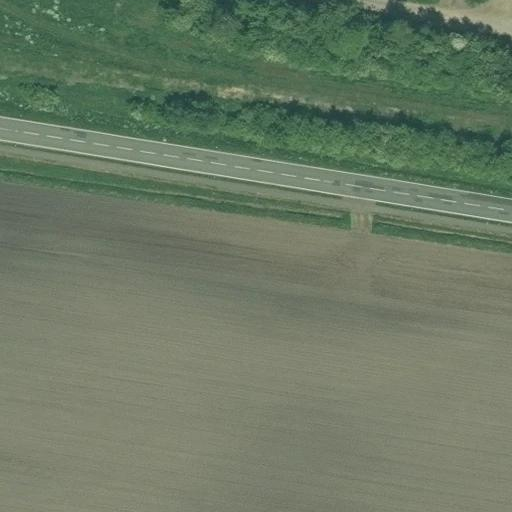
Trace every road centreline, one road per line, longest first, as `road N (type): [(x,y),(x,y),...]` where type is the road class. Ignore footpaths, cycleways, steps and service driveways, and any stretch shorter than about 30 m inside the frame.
road 1 (tertiary): [(0,129),(511,211)]
road 2 (residential): [(511,27),(341,0)]
